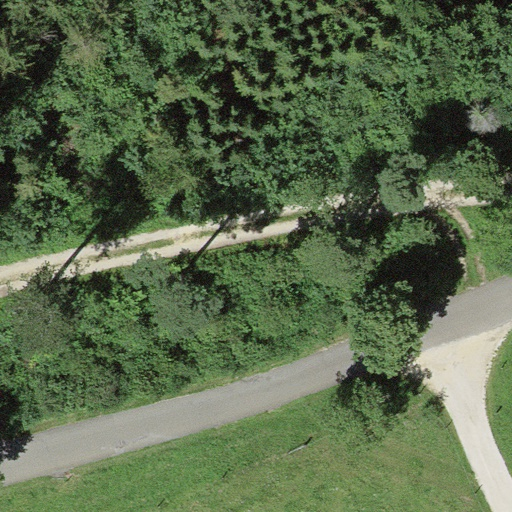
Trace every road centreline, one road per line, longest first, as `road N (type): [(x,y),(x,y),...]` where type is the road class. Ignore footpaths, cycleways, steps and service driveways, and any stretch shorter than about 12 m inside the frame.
road 1 (residential): [(0,471),(229,406),(511,298)]
road 2 (track): [(0,282),(338,204),(511,185)]
road 3 (track): [(429,331),(511,509)]
